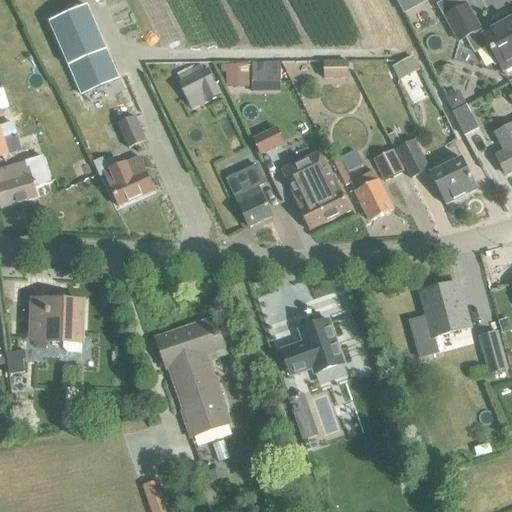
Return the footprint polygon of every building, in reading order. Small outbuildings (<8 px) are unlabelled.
[(395,0),(403,14),(428,0),(395,0)] [(481,30),(463,0),(448,0),(439,5),(460,41),(481,30)] [(86,7),(49,23),(82,97),(118,81),(86,7)] [(511,20),(483,37),(503,73),(511,68),(511,20)] [(411,57),(392,67),(399,80),(418,70),(411,57)] [(324,80),(348,80),(348,62),(324,62),(324,80)] [(200,67),(178,78),(181,84),(178,85),(184,98),(201,90),(207,103),(220,96),(207,70),(203,73),(200,67)] [(248,67),(222,67),(222,73),(227,73),(227,85),(248,85),(248,67)] [(252,67),(253,88),(279,87),(279,67),(252,67)] [(458,92),(444,99),(452,114),(466,107),(466,106),(458,92)] [(452,114),(465,137),(479,130),(466,106),(466,107),(452,114)] [(135,118),(118,125),(128,150),(145,142),(135,118)] [(14,125),(0,128),(0,157),(22,151),(14,125)] [(511,172),(511,126),(495,136),(503,153),(496,156),(506,176),(511,172)] [(276,129),(252,140),(260,156),(284,145),(276,129)] [(396,151),(411,180),(430,171),(415,142),(396,151)] [(373,162),(384,183),(405,173),(394,152),(373,162)] [(294,199),(310,232),(350,212),(334,179),(332,180),(320,155),(283,173),(295,198),(294,199)] [(27,164),(0,171),(0,206),(1,210),(31,201),(37,199),(34,187),(50,183),(43,159),(27,164)] [(94,163),(100,176),(105,174),(120,207),(154,192),(139,159),(118,168),(114,159),(105,163),(103,159),(94,163)] [(430,175),(445,206),(477,190),(462,159),(430,175)] [(339,161),(332,165),(337,174),(345,188),(351,185),(351,184),(353,182),(349,175),(346,176),(339,161)] [(259,188),(265,185),(257,166),(225,181),(235,200),(236,199),(250,227),(273,216),(259,188)] [(351,185),(370,221),(393,209),(374,172),(353,182),(351,184),(351,185)] [(427,317),(409,322),(419,359),(438,354),(434,339),(469,329),(457,285),(421,295),(427,317)] [(63,337),(62,349),(66,354),(80,354),(83,304),(33,301),(31,342),(46,342),(46,336),(63,337)] [(207,356),(224,350),(213,320),(157,340),(191,438),(231,424),(207,356)] [(303,344),(281,352),(290,378),(312,370),(314,376),(316,375),(320,387),(346,378),(342,366),(344,366),(329,322),(299,332),(303,344)] [(508,371),(498,333),(479,338),(489,376),(508,371)] [(6,355),(9,375),(24,374),(22,361),(25,360),(24,352),(6,355)] [(305,410),(300,397),(288,402),(293,414),(305,410)]
